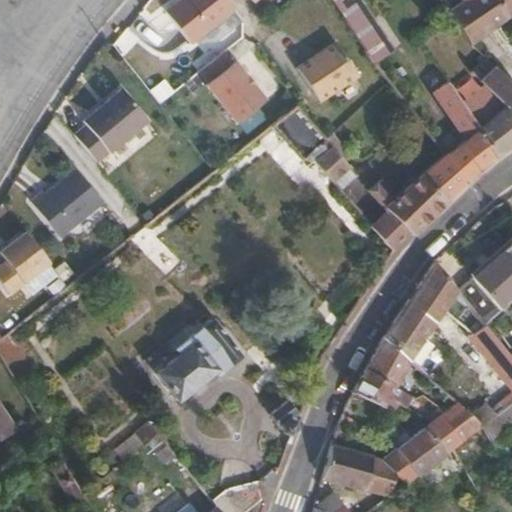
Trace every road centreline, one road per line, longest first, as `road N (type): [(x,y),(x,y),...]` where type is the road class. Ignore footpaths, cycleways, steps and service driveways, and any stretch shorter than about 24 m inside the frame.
road 1 (unclassified): [(287,511),(314,423),(361,327),(419,245),(511,166)]
road 2 (tertiary): [(0,161),(36,94),(106,0)]
